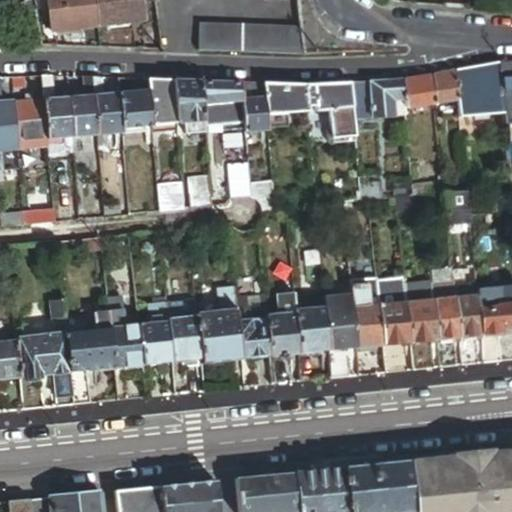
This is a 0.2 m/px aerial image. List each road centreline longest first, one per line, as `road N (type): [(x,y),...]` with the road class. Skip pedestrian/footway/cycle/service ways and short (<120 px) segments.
road 1 (secondary): [(0,463),(511,412)]
road 2 (residential): [(501,42),(404,66),(305,73),(0,65)]
road 3 (residential): [(501,42),(364,27),(332,0)]
road 4 (unknown): [(176,68),(178,27),(190,2),(292,12)]
